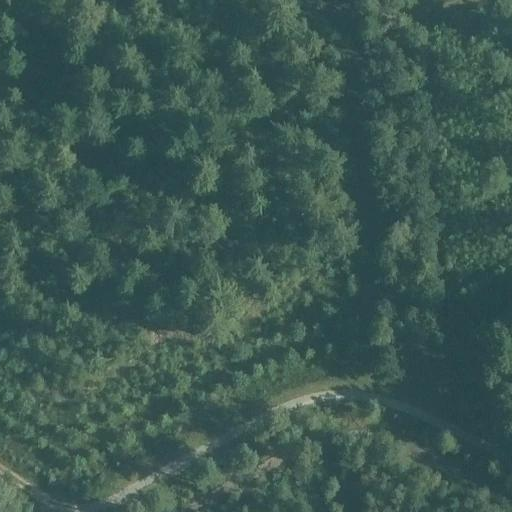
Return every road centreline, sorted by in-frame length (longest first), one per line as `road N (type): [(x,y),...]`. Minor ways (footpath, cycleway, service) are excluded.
road 1 (track): [(195,511),(337,436),(430,453),(511,503)]
road 2 (track): [(293,0),(350,18),(448,13),(505,0)]
